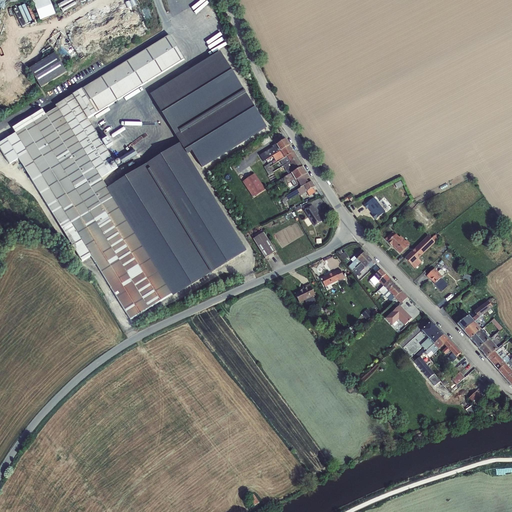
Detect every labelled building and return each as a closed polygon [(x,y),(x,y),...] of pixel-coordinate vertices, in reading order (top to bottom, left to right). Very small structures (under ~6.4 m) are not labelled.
[(32,0),(41,20),(56,15),(50,0),(32,0)] [(194,10),(206,2),(205,0),(202,0),(192,7),(194,10)] [(16,133),(0,142),(0,148),(10,164),(19,158),(82,261),(91,256),(131,319),(173,293),(107,188),(104,183),(101,178),(108,174),(118,167),(107,148),(113,144),(109,137),(102,141),(88,119),(184,59),(169,35),(56,105),(44,86),(67,72),(55,53),(30,69),(41,88),(42,88),(55,109),(46,114),(16,133)] [(219,52),(149,95),(179,144),(186,155),(191,152),(201,169),(267,129),(219,52)] [(16,133),(46,114),(42,109),(12,127),(16,133)] [(281,151),(290,145),(286,139),(277,144),(277,145),(281,151)] [(273,155),(281,151),(277,145),(277,144),(276,143),(272,146),(273,147),(262,154),(266,160),(273,155)] [(179,144),(107,188),(173,293),(174,296),(246,252),(186,155),(179,144)] [(286,157),(287,157),(294,152),(290,145),(281,151),(285,158),(286,157)] [(280,161),(285,158),(281,151),(273,155),(277,162),(280,161)] [(289,162),(290,162),(297,157),(294,152),(287,157),(289,162)] [(290,162),(295,171),(303,166),(297,157),(290,162)] [(292,173),(295,171),(290,162),(289,162),(287,163),(287,164),(281,167),(280,168),(281,170),(285,168),(286,172),(287,171),(289,175),(292,173)] [(274,173),(269,164),(264,167),(269,176),(274,173)] [(295,179),(296,180),(307,174),(303,166),(295,171),(292,173),(294,176),(295,179)] [(242,182),(253,198),(266,189),(255,173),(242,182)] [(294,176),(292,173),(289,175),(284,177),(282,179),(283,182),(286,180),(294,176)] [(108,174),(101,178),(104,183),(111,179),(108,174)] [(296,180),(298,184),(310,177),(307,174),(296,180)] [(312,181),(304,186),(307,191),(313,188),(315,187),(312,181)] [(297,190),(286,196),(288,200),(299,193),(301,195),(307,192),(310,196),(316,193),(313,188),(307,191),(304,186),(297,189),(297,190)] [(371,215),(375,220),(385,212),(374,197),(364,205),(367,209),(368,208),(372,214),(371,215)] [(302,206),(304,210),(312,205),(310,202),(302,206)] [(304,210),(314,226),(323,221),(312,205),(304,210)] [(385,239),(387,242),(396,234),(393,231),(385,239)] [(253,239),(265,258),(276,251),(264,232),(253,239)] [(387,242),(399,254),(408,246),(405,242),(406,241),(401,236),(399,237),(396,234),(387,242)] [(405,258),(415,268),(421,262),(418,259),(435,242),(428,235),(405,258)] [(339,255),(343,261),(349,257),(345,251),(339,255)] [(359,257),(357,259),(361,263),(368,256),(364,252),(359,257)] [(368,256),(361,263),(365,268),(373,261),(368,256)] [(352,272),(361,263),(357,259),(348,267),(352,272)] [(373,261),(365,268),(368,270),(375,263),(373,261)] [(365,268),(361,263),(352,272),(355,275),(358,273),(357,272),(358,270),(361,273),(365,268)] [(371,270),(375,274),(379,269),(376,265),(371,270)] [(435,268),(427,276),(430,279),(435,283),(442,276),(444,274),(444,272),(442,270),(440,270),(438,272),(435,268)] [(340,269),(320,278),(325,287),(339,280),(340,281),(345,279),(340,269)] [(381,269),(374,276),(379,281),(386,274),(381,269)] [(386,274),(379,281),(384,286),(390,279),(386,274)] [(352,275),(349,278),(356,287),(360,284),(352,275)] [(379,281),(374,276),(370,280),(375,285),(379,281)] [(390,279),(384,286),(383,286),(388,290),(395,284),(390,279)] [(300,291),(295,293),(300,303),(316,295),(310,284),(303,287),(303,288),(299,290),(300,291)] [(395,284),(388,290),(395,298),(395,297),(395,298),(402,291),(395,284)] [(384,294),(388,290),(383,286),(379,290),(383,295),(384,294)] [(388,290),(384,294),(391,301),(395,298),(388,290)] [(402,291),(395,298),(400,303),(385,318),(392,325),(398,319),(404,326),(412,318),(400,306),(403,303),(402,302),(408,297),(402,291)] [(493,298),(474,312),(477,315),(472,319),(474,322),(479,317),(481,315),(495,305),(493,302),(496,301),(493,298)] [(361,314),(367,320),(373,315),(368,309),(361,314)] [(469,315),(457,324),(464,331),(474,322),(472,319),(469,315)] [(479,317),(474,322),(478,326),(482,323),(480,321),(483,317),(481,315),(479,317)] [(494,318),(491,321),(499,331),(503,328),(494,318)] [(421,330),(429,338),(431,341),(441,331),(431,321),(421,330)] [(474,322),(464,331),(471,339),(481,330),(478,326),(474,322)] [(481,330),(471,339),(479,348),(490,339),(481,330)] [(441,331),(431,341),(434,344),(435,344),(444,335),(441,331)] [(435,344),(434,344),(436,347),(438,349),(444,344),(448,339),(444,335),(435,344)] [(424,348),(422,349),(425,353),(434,344),(431,341),(429,338),(421,345),(424,348)] [(448,339),(444,344),(447,347),(450,351),(455,346),(448,339)] [(490,339),(479,348),(487,358),(495,351),(498,348),(490,339)] [(331,343),(335,348),(339,344),(335,340),(331,343)] [(436,347),(434,344),(425,353),(427,355),(425,356),(427,359),(430,358),(433,354),(431,352),(436,347)] [(495,351),(498,355),(502,360),(506,357),(502,352),(503,352),(500,348),(503,346),(502,344),(498,348),(495,351)] [(455,346),(450,351),(453,354),(456,357),(461,353),(455,346)] [(420,357),(425,353),(422,349),(416,355),(417,359),(414,362),(429,379),(431,377),(438,383),(435,386),(441,394),(446,389),(444,386),(441,382),(420,357)] [(495,351),(487,358),(491,362),(498,355),(495,351)] [(502,360),(505,364),(509,361),(510,360),(503,352),(502,352),(506,357),(502,360)] [(495,366),(502,360),(498,355),(491,362),(495,366)] [(502,360),(495,366),(498,370),(505,364),(502,360)] [(509,368),(505,364),(498,370),(502,375),(509,368)] [(511,371),(509,368),(502,375),(506,379),(511,373),(511,371)] [(460,372),(452,379),(456,385),(465,377),(460,372)] [(482,396),(477,390),(469,398),(478,408),(483,404),(481,401),(482,401),(480,398),(482,396)] [(473,404),(465,409),(470,416),(477,411),(473,404)] [(248,497),(254,506),(260,502),(254,494),(248,497)]
